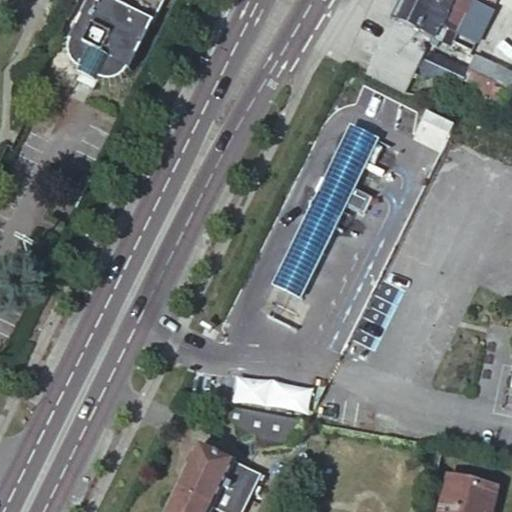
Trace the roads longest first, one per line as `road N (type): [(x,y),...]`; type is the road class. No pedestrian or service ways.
road 1 (secondary): [(42,511),(222,149),(312,0)]
road 2 (secondary): [(261,0),(2,511)]
